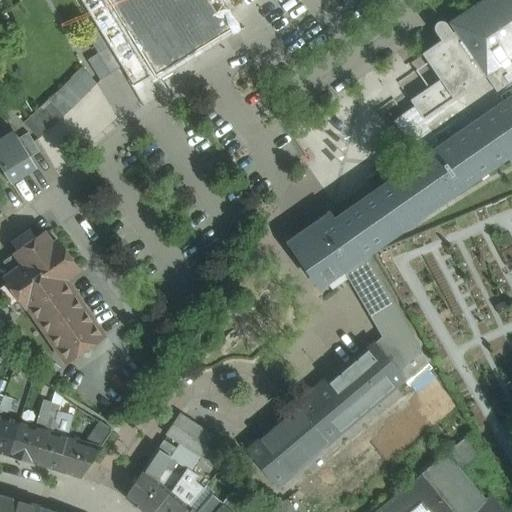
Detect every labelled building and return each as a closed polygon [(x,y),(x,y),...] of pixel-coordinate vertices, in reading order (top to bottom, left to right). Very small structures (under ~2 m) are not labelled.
[(108,0),(155,76),(213,40),(234,28),(216,0),(108,0)] [(422,162),(336,222),(330,214),(288,243),(317,286),(350,263),(364,254),(507,155),(511,162),(511,0),(482,0),(449,23),(455,32),(453,33),(446,23),(444,22),(441,21),(437,22),(436,24),(435,26),(434,28),(434,30),(435,31),(435,32),(441,41),(428,50),(446,76),(410,100),(421,116),(409,123),(410,126),(408,128),(419,143),(412,148),(422,162)] [(120,68),(98,32),(88,38),(98,53),(87,60),(100,80),(120,68)] [(81,68),(57,92),(73,108),(97,83),(81,68)] [(57,92),(23,123),(38,139),(72,108),(57,92)] [(13,131),(0,139),(0,166),(11,184),(36,169),(30,158),(18,139),(13,131)] [(40,152),(28,133),(18,139),(30,158),(40,152)] [(73,369),(116,341),(75,280),(92,269),(64,227),(22,255),(27,263),(10,274),(73,369)] [(12,242),(21,253),(40,237),(32,227),(12,242)] [(421,351),(364,254),(350,263),(398,346),(407,362),(421,351)] [(0,316),(0,336),(10,329),(0,316)] [(375,343),(344,370),(341,366),(274,422),(277,426),(247,451),(276,486),(404,379),(397,371),(407,362),(398,346),(386,356),(375,343)] [(44,400),(37,423),(33,427),(43,430),(49,411),(52,402),(44,400)] [(49,411),(43,430),(54,433),(53,428),(57,413),(49,411)] [(19,422),(0,416),(0,453),(9,456),(19,422)] [(230,449),(179,416),(167,435),(217,468),(230,449)] [(33,427),(19,422),(9,456),(33,463),(43,430),(33,427)] [(112,430),(100,422),(89,440),(86,443),(101,447),(112,430)] [(54,433),(43,430),(33,463),(57,471),(67,437),(54,433)] [(475,430),(447,453),(460,470),(486,448),(475,430)] [(86,443),(67,437),(57,471),(80,478),(101,447),(86,443)] [(177,448),(164,440),(158,449),(171,457),(177,448)] [(171,458),(157,449),(144,470),(157,481),(171,458)] [(460,470),(447,453),(422,473),(452,511),(472,511),(485,501),(460,470)] [(188,469),(180,480),(170,492),(182,502),(196,481),(199,476),(188,469)] [(144,470),(128,493),(129,500),(143,511),(153,511),(170,492),(157,481),(144,470)] [(452,511),(422,473),(374,511),(452,511)] [(182,502),(170,492),(153,511),(184,511),(189,508),(205,488),(196,481),(182,502)] [(8,511),(13,499),(0,494),(0,511),(8,511)] [(213,495),(203,508),(207,511),(215,511),(223,504),(222,503),(213,495)] [(505,511),(492,495),(485,501),(472,511),(505,511)] [(237,506),(227,497),(222,503),(223,504),(232,511),(237,506)] [(39,511),(41,507),(13,499),(8,511),(39,511)] [(296,511),(287,500),(277,509),(279,511),(296,511)]
